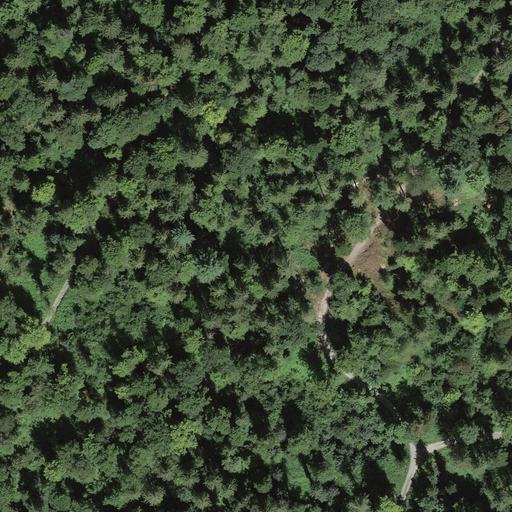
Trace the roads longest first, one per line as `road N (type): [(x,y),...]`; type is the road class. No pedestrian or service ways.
road 1 (track): [(511,24),(324,281),(319,321),(338,362),(404,423),(416,460)]
road 2 (track): [(0,428),(21,362),(226,0)]
road 3 (track): [(511,437),(461,435),(416,460),(396,511)]
